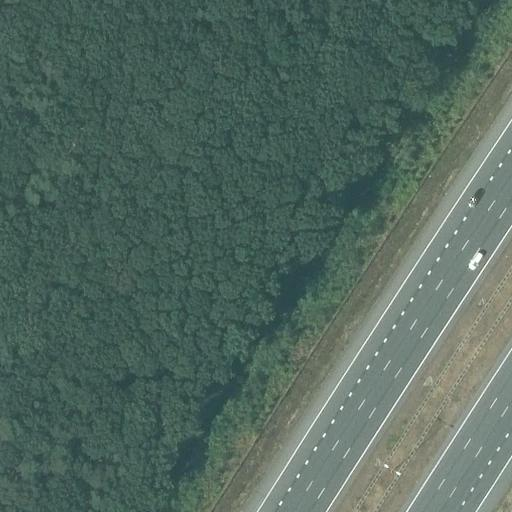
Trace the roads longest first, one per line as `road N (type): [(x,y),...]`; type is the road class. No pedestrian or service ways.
road 1 (motorway): [(511,186),(301,511)]
road 2 (motorway): [(433,511),(511,388)]
